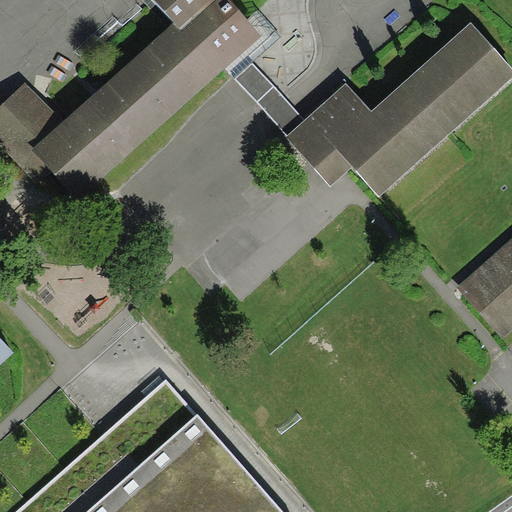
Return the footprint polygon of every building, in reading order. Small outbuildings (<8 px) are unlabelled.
[(511,77),(511,68),(471,22),(372,111),(347,83),(305,120),(254,63),(259,58),(250,47),(263,35),(248,18),(233,1),(233,0),(154,0),(174,23),(65,121),(28,80),(0,105),(0,144),(16,163),(29,176),(41,190),(61,173),(83,197),(226,67),(236,79),(286,136),(330,186),(339,178),(352,168),(380,197),(511,77)] [(259,58),(281,39),(257,11),(248,18),(263,35),(250,47),(259,58)] [(511,238),(457,289),(502,338),(511,329),(511,238)] [(0,365),(14,352),(0,337),(0,365)] [(280,511),(166,381),(155,388),(12,511),(280,511)]
